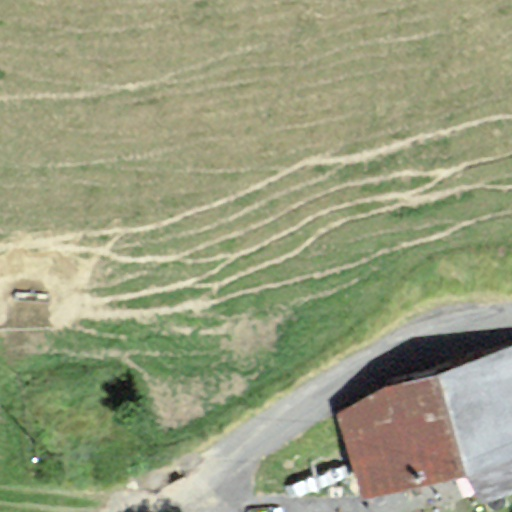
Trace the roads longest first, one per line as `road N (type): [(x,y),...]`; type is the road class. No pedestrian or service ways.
road 1 (unclassified): [(152,511),(387,354),(511,315)]
road 2 (track): [(159,508),(0,489)]
